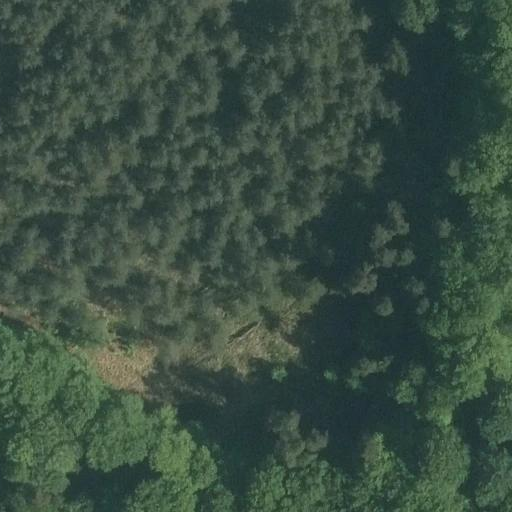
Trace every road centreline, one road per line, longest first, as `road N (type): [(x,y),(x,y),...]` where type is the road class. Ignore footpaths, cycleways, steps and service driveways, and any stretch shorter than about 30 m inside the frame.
road 1 (track): [(511,472),(335,481),(140,444),(0,362)]
road 2 (track): [(511,128),(320,511)]
